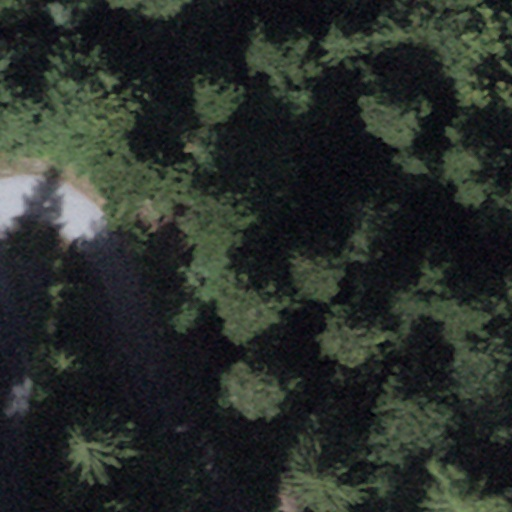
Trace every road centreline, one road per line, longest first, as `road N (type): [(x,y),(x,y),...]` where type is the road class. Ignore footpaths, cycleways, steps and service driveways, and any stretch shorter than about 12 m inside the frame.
road 1 (track): [(0,203),(67,213),(116,260),(149,389),(213,511)]
road 2 (track): [(0,259),(16,376),(9,511)]
